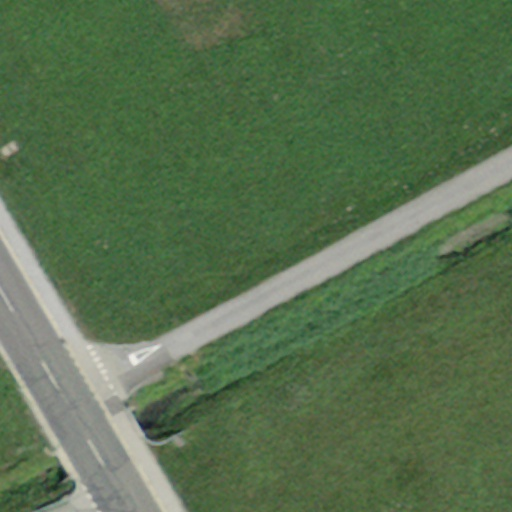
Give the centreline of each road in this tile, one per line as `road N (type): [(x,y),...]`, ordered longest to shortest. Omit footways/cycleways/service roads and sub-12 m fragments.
road 1 (track): [(70,401),(511,157)]
road 2 (secondary): [(127,505),(0,283)]
